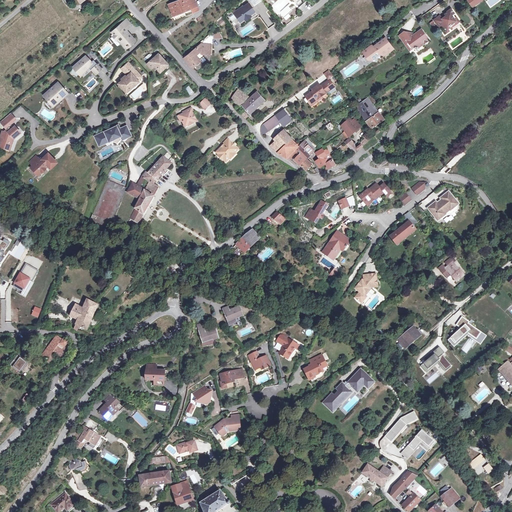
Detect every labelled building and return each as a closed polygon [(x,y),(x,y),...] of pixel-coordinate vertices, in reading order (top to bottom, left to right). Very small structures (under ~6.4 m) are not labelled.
[(188,0),(187,1),(187,0),(179,0),(169,4),(173,15),(191,8),(192,12),(198,10),(193,0),(188,0)] [(239,11),(235,13),(241,21),(244,18),(245,19),(250,15),(249,14),(253,11),(248,4),(243,8),(242,7),(238,10),(239,11)] [(291,10),(287,6),(284,8),(286,10),(280,16),(282,19),(291,10)] [(281,11),(277,15),(279,17),(280,16),(286,10),(284,8),(281,11)] [(443,18),(442,16),(441,15),(434,19),(441,28),(444,26),(448,32),(454,28),(452,27),(454,26),(453,24),(455,23),(456,23),(457,23),(459,22),(460,21),(457,16),(455,14),(455,13),(452,8),(448,11),(448,12),(446,13),(446,16),(443,18)] [(220,18),(216,21),(221,26),(224,22),(220,18)] [(126,30),(130,26),(125,21),(112,32),(115,35),(113,36),(116,40),(118,39),(121,36),(123,39),(120,41),(125,47),(127,46),(128,46),(135,40),(129,33),(129,34),(126,31),(127,31),(126,30)] [(400,35),(408,47),(411,44),(412,46),(415,47),(415,48),(418,48),(429,39),(422,29),(417,33),(413,35),(411,32),(405,31),(400,35)] [(363,52),(365,55),(369,55),(371,58),(372,59),(375,57),(376,57),(380,58),(381,55),(385,55),(393,50),(391,47),(392,46),(386,38),(376,45),(373,47),(371,45),(363,52)] [(184,57),(183,58),(191,67),(195,64),(196,65),(197,65),(199,64),(199,63),(198,62),(199,61),(198,59),(202,56),(203,54),(210,56),(213,46),(203,43),(186,55),(186,54),(185,54),(184,55),(183,56),(184,57)] [(160,70),(168,64),(160,54),(154,59),(154,58),(148,63),(151,67),(155,64),(160,70)] [(80,74),(88,66),(92,63),(86,56),(74,67),(80,74)] [(138,80),(137,80),(141,76),(136,70),(136,71),(129,62),(122,68),(128,75),(126,77),(126,76),(122,79),(123,80),(120,82),(123,86),(122,87),(126,92),(138,81),(138,80)] [(160,70),(159,71),(162,74),(172,66),(169,63),(168,64),(160,70)] [(94,66),(92,68),(96,73),(101,69),(97,64),(94,66)] [(307,95),(311,101),(313,101),(318,98),(319,100),(323,96),(323,95),(336,86),(331,79),(322,85),(320,83),(313,89),(314,90),(307,95)] [(58,83),(45,94),(47,97),(49,95),(51,97),(49,99),(53,104),(66,92),(63,88),(58,83)] [(47,97),(44,100),(51,108),(63,97),(63,98),(71,91),(70,89),(66,85),(63,88),(66,92),(53,104),(49,99),(47,97)] [(250,97),(238,89),(230,100),(240,106),(250,97)] [(266,101),(257,92),(242,105),(251,114),(266,101)] [(375,106),(368,98),(357,105),(361,112),(365,118),(366,121),(373,128),(385,119),(375,106)] [(206,110),(211,105),(207,100),(202,105),(206,110)] [(283,109),(276,114),(281,121),(284,125),(291,120),(283,109)] [(192,111),(180,116),(186,127),(190,126),(190,127),(194,125),(193,124),(197,122),(192,111)] [(12,143),(14,138),(18,134),(16,132),(17,129),(14,125),(12,127),(9,124),(15,119),(11,113),(0,122),(5,127),(6,127),(7,128),(6,130),(6,132),(3,131),(0,137),(0,139),(1,140),(0,144),(0,146),(8,149),(10,143),(12,143)] [(269,130),(281,121),(276,114),(264,123),(269,130)] [(341,125),(344,130),(345,131),(350,137),(361,126),(355,119),(357,117),(355,114),(341,125)] [(335,126),(331,121),(326,125),(329,130),(335,126)] [(129,132),(126,126),(121,128),(117,129),(116,126),(111,128),(101,133),(105,141),(111,139),(116,140),(116,143),(119,145),(123,140),(122,139),(129,132)] [(287,158),(295,150),(295,149),(299,145),(284,130),(274,139),(276,141),(270,146),(272,147),(274,145),(275,146),(278,143),(283,148),(278,152),(287,158)] [(101,133),(95,135),(99,144),(105,141),(101,133)] [(361,144),(363,146),(372,139),(367,133),(364,136),(365,138),(362,141),(361,142),(361,144)] [(355,143),(351,138),(345,142),(354,153),(358,150),(356,147),(355,143)] [(301,145),(310,154),(319,146),(315,142),(310,144),(305,140),(301,145)] [(229,141),(225,145),(217,153),(220,156),(219,157),(222,161),(223,160),(226,163),(230,159),(231,160),(233,158),(234,158),(234,156),(236,155),(235,154),(238,150),(235,147),(234,148),(231,145),(232,144),(229,141)] [(274,145),(272,147),(278,152),(283,148),(278,143),(275,146),(274,145)] [(296,149),(306,159),(310,154),(301,145),(296,149)] [(295,150),(287,158),(290,160),(292,157),(301,165),(306,159),(296,149),(295,150)] [(321,167),(327,163),(332,159),(330,155),(329,154),(330,153),(327,149),(324,151),(323,149),(316,152),(320,158),(316,161),(321,167)] [(57,161),(48,152),(41,159),(39,161),(35,157),(30,161),(33,165),(31,167),(38,174),(42,171),(46,168),(45,167),(48,165),(51,168),(57,161)] [(163,157),(160,160),(168,167),(171,164),(163,157)] [(306,159),(301,165),(306,170),(312,164),(311,163),(306,159)] [(332,159),(327,163),(329,165),(326,167),(327,169),(335,165),(336,164),(332,159)] [(144,176),(144,177),(149,181),(147,185),(148,185),(150,187),(152,183),(153,184),(168,167),(160,160),(148,173),(144,176)] [(131,194),(137,185),(137,184),(134,183),(128,192),(131,194)] [(392,193),(384,183),(380,187),(377,183),(369,190),(368,189),(359,196),(367,206),(384,192),(387,197),(392,193)] [(418,183),(412,188),(417,195),(423,190),(418,183)] [(137,185),(131,194),(139,199),(130,219),(138,224),(143,214),(144,215),(154,197),(153,196),(159,187),(154,184),(152,188),(149,193),(145,190),(139,186),(137,185)] [(326,199),(332,197),(329,191),(324,194),(326,199)] [(434,203),(427,208),(435,219),(435,218),(439,216),(442,216),(448,212),(448,213),(450,213),(454,210),(454,208),(453,207),(456,205),(452,200),(454,199),(448,192),(441,197),(442,198),(442,201),(437,204),(435,204),(434,203)] [(406,193),(399,198),(404,205),(411,199),(406,193)] [(343,208),(350,205),(347,198),(340,201),(340,203),(343,208)] [(329,209),(332,205),(323,199),(316,210),(312,207),(307,215),(317,221),(320,216),(324,218),(326,214),(324,212),(327,208),(329,209)] [(279,212),(274,217),(282,224),(288,218),(283,214),(282,215),(279,212)] [(272,222),(274,220),(271,216),(265,221),(271,227),(274,224),(272,222)] [(416,221),(412,216),(409,219),(410,220),(409,221),(393,234),(400,241),(415,228),(412,225),(416,221)] [(400,241),(393,234),(390,236),(397,245),(416,230),(415,228),(400,241)] [(248,251),(260,240),(266,245),(269,242),(265,237),(264,238),(255,230),(240,243),(248,251)] [(334,260),(341,249),(343,251),(346,246),(347,246),(348,245),(347,245),(350,240),(341,235),(338,232),(331,242),(323,252),(334,260)] [(0,263),(4,258),(2,257),(5,253),(2,251),(3,248),(5,249),(10,242),(4,239),(3,241),(0,239),(0,263)] [(20,260),(26,248),(19,245),(13,257),(20,260)] [(446,278),(450,275),(456,282),(463,276),(453,263),(455,261),(452,258),(445,263),(448,267),(441,272),(446,278)] [(219,261),(212,265),(214,269),(221,264),(219,261)] [(328,276),(332,279),(338,271),(333,268),(328,276)] [(31,278),(20,272),(13,286),(23,292),(31,278)] [(371,287),(377,286),(376,274),(363,275),(364,280),(364,281),(362,280),(355,288),(359,292),(355,297),(357,299),(357,300),(358,301),(359,300),(361,302),(364,298),(364,295),(366,294),(370,289),(371,287)] [(82,319),(78,327),(80,329),(82,327),(83,327),(85,325),(91,327),(101,303),(99,302),(91,298),(87,307),(79,303),(74,314),(82,319)] [(233,325),(237,322),(236,319),(239,317),(243,315),(240,307),(233,310),(232,308),(229,309),(228,308),(222,310),(229,326),(233,325)] [(462,318),(457,325),(459,327),(448,340),(454,347),(467,336),(480,345),(486,336),(468,324),(469,322),(462,318)] [(198,331),(204,329),(202,323),(196,325),(198,331)] [(413,328),(398,340),(404,347),(419,335),(413,328)] [(206,332),(204,329),(198,331),(203,346),(212,345),(211,340),(219,338),(216,329),(206,332)] [(288,357),(294,348),(296,345),(291,341),(292,340),(284,335),(280,336),(276,341),(283,346),(280,352),(288,357)] [(60,341),(66,345),(67,343),(63,339),(63,340),(58,337),(58,338),(56,337),(54,340),(59,342),(60,341)] [(59,342),(54,340),(53,342),(52,342),(50,345),(48,348),(43,354),(48,358),(51,355),(54,352),(61,358),(68,349),(65,347),(66,345),(60,341),(59,342)] [(511,348),(507,344),(502,350),(510,357),(511,354),(511,348)] [(436,353),(422,366),(428,372),(439,362),(446,370),(450,366),(441,356),(445,353),(439,347),(434,351),(436,353)] [(250,362),(254,370),(256,370),(260,368),(261,370),(268,367),(269,367),(272,365),(267,354),(260,357),(257,351),(253,352),(247,355),(250,362)] [(48,358),(43,354),(42,356),(47,360),(46,361),(49,364),(54,358),(51,355),(48,358)] [(21,355),(13,366),(22,374),(27,368),(23,364),(27,360),(21,355)] [(319,364),(324,361),(321,355),(309,361),(312,365),(304,369),(309,378),(314,375),(323,371),(321,368),(319,364)] [(511,367),(509,365),(510,364),(509,363),(508,361),(499,369),(511,384),(511,367)] [(146,370),(156,371),(157,363),(147,362),(146,370)] [(22,374),(13,366),(10,370),(21,380),(24,376),(22,374)] [(220,375),(221,381),(225,380),(226,384),(233,382),(233,380),(233,378),(235,378),(235,379),(243,377),(242,369),(220,375)] [(156,371),(146,370),(145,380),(155,380),(154,385),(164,385),(164,375),(162,374),(162,371),(156,371)] [(363,385),(367,389),(373,382),(361,370),(360,371),(368,379),(363,385)] [(339,402),(340,403),(351,392),(350,390),(352,387),(357,391),(363,385),(368,379),(360,371),(345,386),(343,383),(337,389),(339,391),(334,396),(331,394),(324,402),(330,407),(333,404),(335,405),(339,402)] [(209,402),(210,399),(209,398),(209,395),(211,396),(212,396),(213,391),(208,390),(205,385),(193,393),(191,394),(190,403),(186,412),(191,414),(195,406),(195,402),(201,404),(203,403),(207,404),(209,402)] [(363,385),(357,391),(363,397),(369,391),(367,389),(363,385)] [(98,412),(99,413),(101,411),(107,418),(113,412),(114,413),(118,409),(116,407),(116,406),(119,403),(113,397),(112,397),(107,392),(102,397),(107,403),(98,412)] [(22,401),(27,405),(31,398),(27,394),(22,401)] [(333,411),(340,403),(339,402),(335,405),(333,404),(330,407),(333,411)] [(118,409),(114,413),(116,415),(124,407),(119,403),(116,406),(116,407),(118,409)] [(101,411),(99,413),(107,420),(114,413),(113,412),(107,418),(101,411)] [(418,419),(414,412),(401,418),(380,442),(381,447),(385,450),(406,424),(418,419)] [(240,430),(239,421),(232,421),(228,422),(227,420),(223,421),(215,427),(221,435),(225,431),(226,433),(229,431),(240,430)] [(435,441),(421,429),(401,453),(407,459),(420,444),(427,450),(435,441)] [(83,434),(81,432),(76,439),(78,441),(82,443),(84,440),(95,446),(100,437),(90,431),(87,434),(84,432),(83,434)] [(189,453),(197,450),(194,441),(186,443),(176,446),(179,454),(189,451),(189,453)] [(171,463),(168,456),(151,458),(145,465),(171,463)] [(440,459),(446,466),(451,462),(444,456),(440,459)] [(71,474),(74,475),(80,473),(82,472),(82,471),(86,469),(84,462),(81,463),(81,461),(76,459),(71,460),(68,466),(71,474)] [(230,482),(247,471),(242,463),(224,474),(230,482)] [(383,466),(379,473),(367,465),(362,473),(370,479),(369,481),(372,482),(373,481),(381,486),(390,473),(391,474),(392,473),(383,466)] [(196,467),(187,471),(192,484),(201,480),(196,467)] [(169,471),(139,476),(141,487),(171,482),(169,471)] [(247,471),(230,482),(232,486),(249,475),(247,471)] [(411,474),(407,472),(398,483),(393,487),(391,495),(393,498),(394,499),(397,497),(403,491),(416,477),(414,476),(411,474)] [(80,473),(74,475),(80,490),(86,488),(80,473)] [(449,491),(452,489),(453,488),(448,481),(444,484),(449,491)] [(185,486),(184,483),(172,487),(177,505),(193,500),(189,485),(185,486)] [(449,491),(447,492),(455,502),(459,498),(452,489),(449,491)] [(229,503),(229,502),(228,503),(220,491),(201,503),(204,511),(217,511),(228,504),(229,504),(229,503)] [(455,502),(447,492),(441,497),(445,502),(446,504),(449,507),(455,502)] [(413,493),(412,494),(410,497),(401,505),(408,511),(409,511),(421,500),(413,493)] [(67,510),(74,505),(65,494),(52,505),(57,511),(58,511),(65,507),(67,510)]
